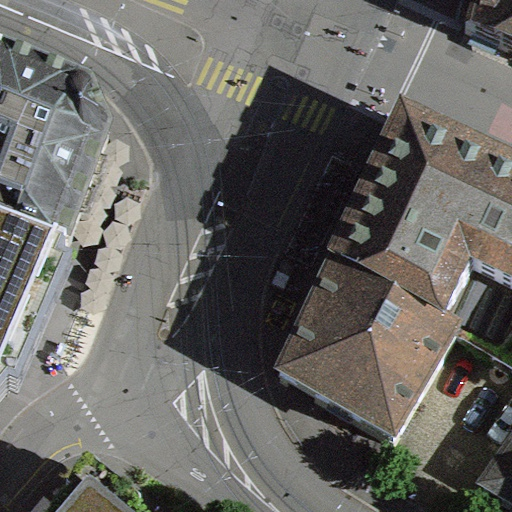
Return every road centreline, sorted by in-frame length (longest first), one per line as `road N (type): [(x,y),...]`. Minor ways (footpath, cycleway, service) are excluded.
road 1 (residential): [(301,35),(222,108),(141,292),(137,383)]
road 2 (residential): [(238,339),(241,292),(303,110),(301,35)]
road 3 (residential): [(301,35),(399,65),(511,116)]
road 4 (residential): [(137,383),(154,425),(189,461),(268,511)]
road 5 (residential): [(0,497),(73,412),(137,383)]
road 6 (residential): [(293,511),(238,339)]
